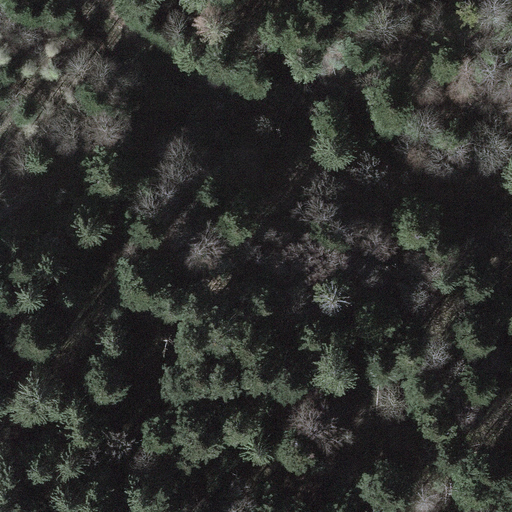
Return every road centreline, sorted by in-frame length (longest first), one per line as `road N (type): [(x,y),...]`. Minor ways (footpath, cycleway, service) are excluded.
road 1 (track): [(0,217),(106,150),(248,112)]
road 2 (track): [(95,0),(248,112)]
